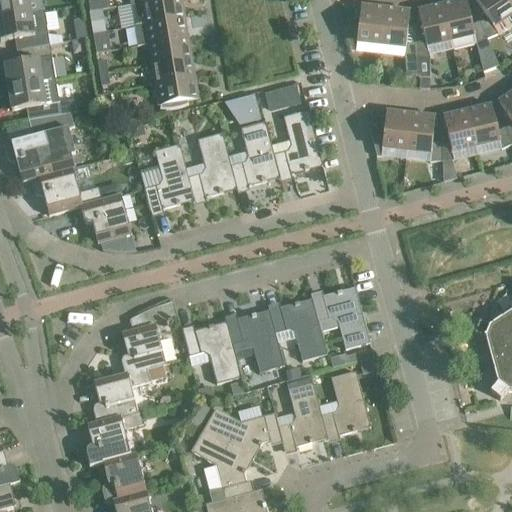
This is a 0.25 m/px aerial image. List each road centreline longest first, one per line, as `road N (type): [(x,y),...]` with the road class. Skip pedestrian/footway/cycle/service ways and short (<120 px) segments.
road 1 (residential): [(45,437),(81,356),(131,306),(378,246)]
road 2 (residential): [(0,209),(57,250),(131,263),(365,194)]
road 3 (residential): [(316,511),(318,491),(335,478),(434,452),(378,246)]
road 4 (residential): [(45,437),(28,311),(0,242)]
road 5 (residential): [(341,98),(437,103),(511,76)]
